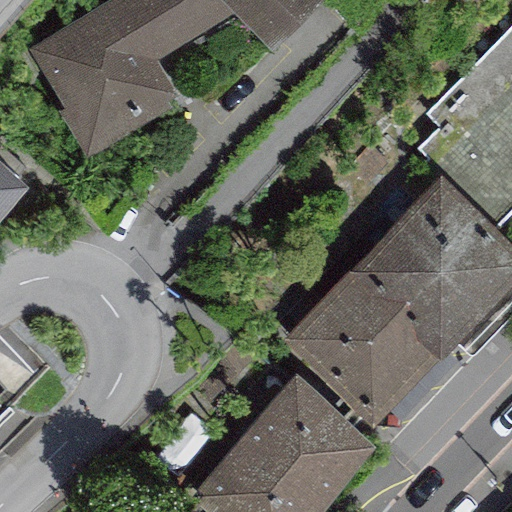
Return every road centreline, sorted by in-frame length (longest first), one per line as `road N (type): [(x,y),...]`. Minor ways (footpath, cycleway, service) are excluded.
road 1 (residential): [(0,295),(47,277),(74,277),(110,302),(124,331),(117,381),(0,502)]
road 2 (tertiary): [(511,402),(406,511)]
